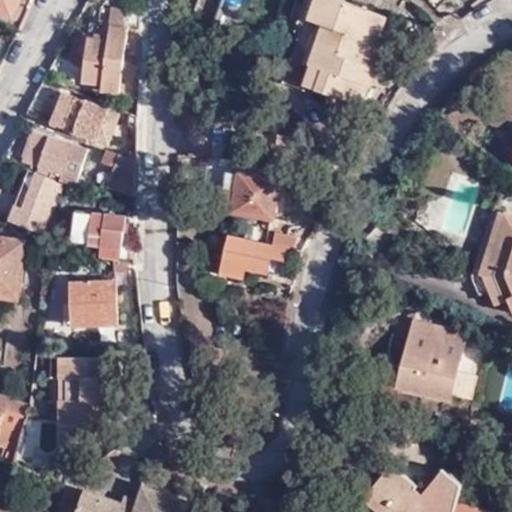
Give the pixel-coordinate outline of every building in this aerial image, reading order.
[(0,0),(0,9),(13,15),(20,0),(0,0)] [(338,0),(320,0),(314,20),(308,18),(304,34),(295,58),(314,66),(308,87),(331,94),(362,105),(369,85),(373,86),(379,69),(372,67),(376,54),(385,59),(392,38),(383,34),(388,17),(338,0)] [(314,20),(320,0),(308,0),(298,31),(304,34),(308,18),(314,20)] [(105,39),(95,38),(91,37),(85,83),(104,85),(104,91),(121,94),(129,28),(125,28),(127,9),(115,8),(110,39),(105,39)] [(382,70),(385,59),(376,54),(372,67),(379,69),(382,70)] [(82,70),(59,58),(53,69),(75,83),(75,82),(82,70)] [(314,66),(295,58),(286,85),(330,100),(331,94),(308,87),(314,66)] [(44,86),(36,100),(60,109),(54,123),(114,146),(125,118),(54,91),(44,86)] [(194,87),(179,87),(179,104),(194,105),(194,87)] [(198,109),(179,108),(179,126),(196,127),(198,109)] [(277,111),(270,110),(265,120),(273,123),(277,111)] [(258,135),(267,137),(273,123),(265,120),(264,119),(258,135)] [(227,156),(228,128),(196,127),(195,156),(227,156)] [(73,183),(75,184),(89,149),(36,131),(31,146),(15,139),(7,153),(65,174),(63,180),(73,183)] [(110,189),(138,198),(139,161),(121,154),(110,189)] [(233,212),(239,171),(225,169),(219,209),(233,212)] [(58,180),(31,171),(10,221),(47,234),(65,186),(58,183),(58,180)] [(279,179),(239,171),(233,212),(273,218),(279,179)] [(328,206),(330,202),(312,191),(311,194),(328,206)] [(511,214),(496,210),(475,276),(485,298),(498,292),(502,300),(511,296),(511,214)] [(108,215),(104,246),(124,249),(128,218),(108,215)] [(246,237),(260,240),(263,228),(250,224),(246,237)] [(275,243),(295,248),(298,238),(278,233),(275,243)] [(26,241),(0,237),(0,297),(18,299),(26,241)] [(232,237),(226,261),(267,272),(270,255),(284,258),(285,250),(232,237)] [(117,326),(116,283),(75,284),(76,326),(117,326)] [(419,321),(404,380),(403,385),(451,397),(468,334),(419,321)] [(114,377),(122,377),(122,358),(64,357),(63,446),(79,446),(90,436),(90,420),(113,419),(114,404),(114,377)] [(0,427),(3,420),(22,426),(29,406),(0,394),(0,427)] [(19,442),(10,439),(5,456),(13,458),(19,442)] [(493,511),(459,503),(462,485),(442,470),(424,494),(416,487),(418,484),(392,463),(385,464),(386,475),(367,499),(382,511),(493,511)] [(139,510),(124,505),(123,505),(90,493),(83,511),(183,511),(188,501),(148,487),(143,501),(139,510)] [(127,495),(124,505),(139,510),(143,501),(127,495)]
